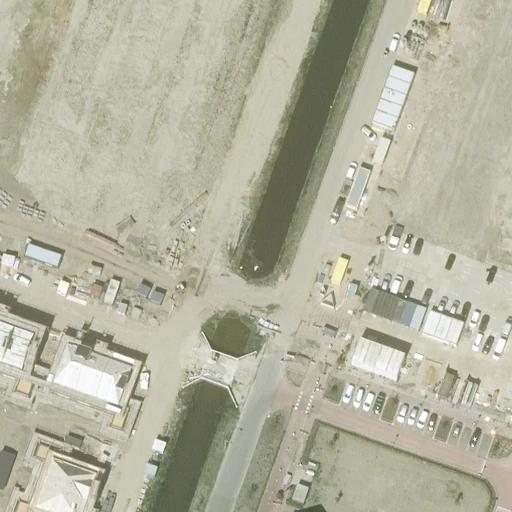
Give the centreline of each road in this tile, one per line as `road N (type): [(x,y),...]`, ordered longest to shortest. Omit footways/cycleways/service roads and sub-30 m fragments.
road 1 (tertiary): [(261,387),(400,0)]
road 2 (residential): [(173,358),(301,0)]
road 3 (residential): [(511,476),(261,387)]
road 4 (residential): [(173,358),(0,295)]
road 5 (residential): [(119,511),(173,358)]
road 6 (residential): [(0,143),(54,0)]
road 7 (tertiary): [(217,511),(261,387)]
